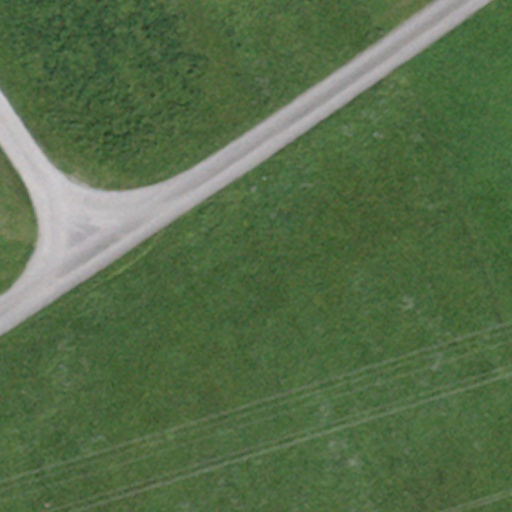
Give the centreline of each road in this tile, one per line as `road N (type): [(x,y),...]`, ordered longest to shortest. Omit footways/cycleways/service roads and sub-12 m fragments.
road 1 (track): [(0,305),(457,0)]
road 2 (track): [(0,109),(89,249)]
